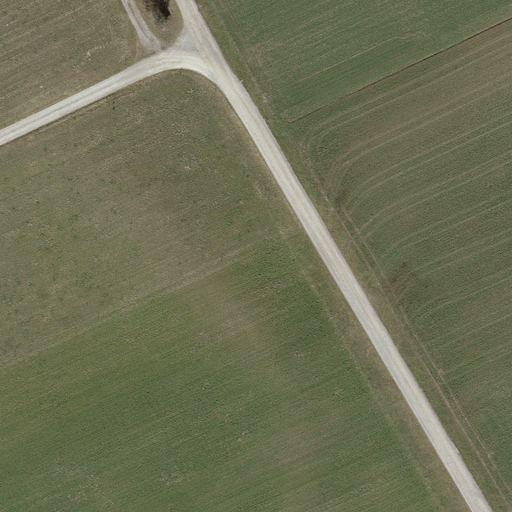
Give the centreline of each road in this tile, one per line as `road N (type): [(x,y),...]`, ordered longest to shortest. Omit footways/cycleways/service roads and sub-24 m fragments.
road 1 (track): [(477,511),(181,0)]
road 2 (track): [(0,137),(201,42)]
